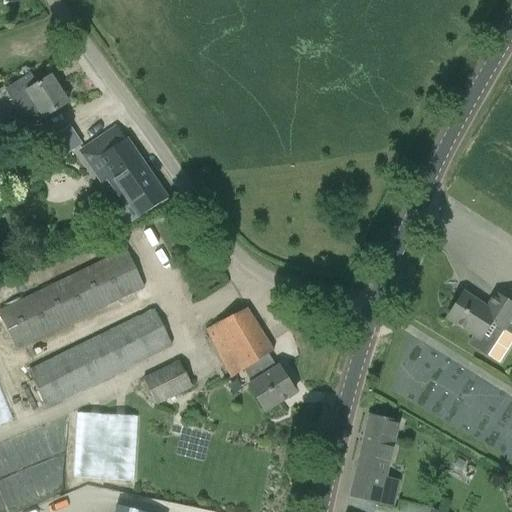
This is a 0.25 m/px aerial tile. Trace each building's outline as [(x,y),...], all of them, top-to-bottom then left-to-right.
[(29,129),(67,104),(50,77),(37,85),(30,74),(5,90),(29,129)] [(0,145),(12,142),(5,121),(0,122),(0,145)] [(137,219),(166,200),(116,128),(79,153),(94,176),(99,172),(124,208),(128,205),(137,219)] [(0,309),(0,316),(15,351),(144,289),(125,249),(0,309)] [(511,305),(495,295),(486,309),(463,294),(446,319),(473,336),(467,345),(485,357),(502,331),(511,337),(511,305)] [(247,384),(264,412),(294,393),(278,367),(276,369),(267,355),(273,352),(246,310),(203,335),(230,379),(243,370),(251,382),(247,384)] [(46,407),(171,346),(155,311),(28,372),(46,407)] [(179,360),(142,379),(155,406),(192,388),(179,360)] [(0,425),(14,420),(0,386),(0,425)] [(137,417),(76,414),(73,480),(134,483),(137,417)] [(380,506),(387,478),(399,422),(368,415),(349,498),(380,506)]
